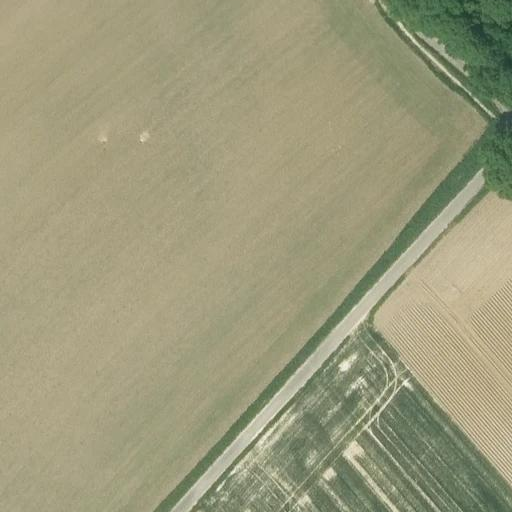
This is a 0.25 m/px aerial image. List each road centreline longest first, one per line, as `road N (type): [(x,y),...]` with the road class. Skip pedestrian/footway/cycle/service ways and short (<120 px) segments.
road 1 (unclassified): [(180,511),(511,144)]
road 2 (unclassified): [(389,0),(511,105)]
